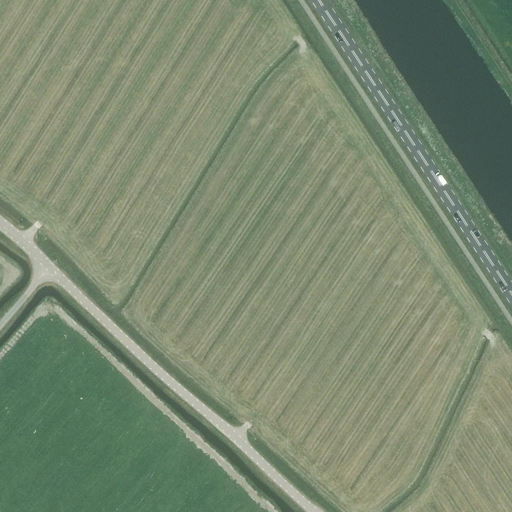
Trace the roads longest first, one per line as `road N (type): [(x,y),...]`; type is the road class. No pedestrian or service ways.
road 1 (unclassified): [(317,511),(49,268)]
road 2 (primary): [(511,295),(318,0)]
